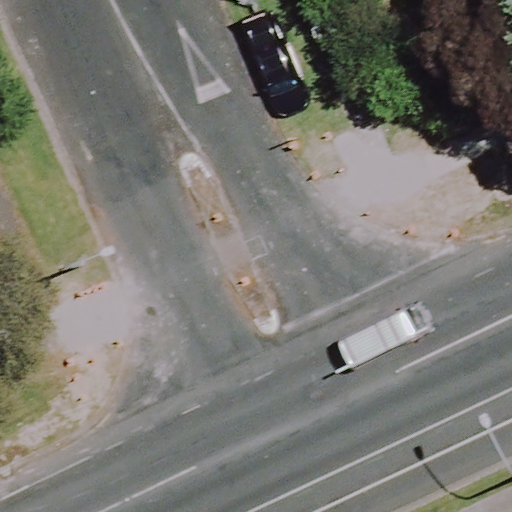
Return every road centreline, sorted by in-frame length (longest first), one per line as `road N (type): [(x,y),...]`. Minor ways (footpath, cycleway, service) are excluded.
road 1 (residential): [(115,0),(304,418)]
road 2 (secondary): [(304,418),(511,320)]
road 3 (secondary): [(105,511),(304,418)]
